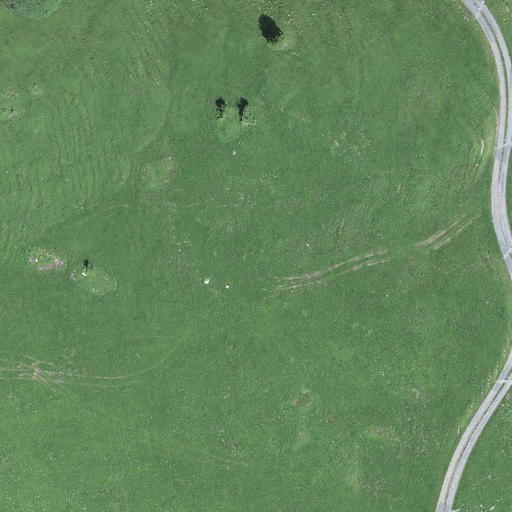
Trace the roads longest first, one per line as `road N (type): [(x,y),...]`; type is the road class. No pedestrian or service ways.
road 1 (track): [(511,256),(498,210),(503,57),(471,0)]
road 2 (track): [(443,511),(470,437),(511,367)]
